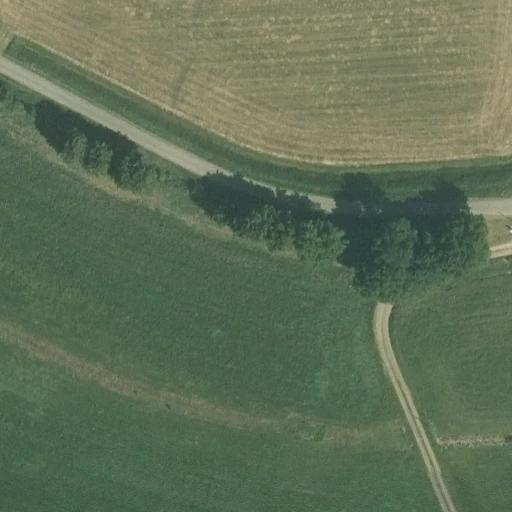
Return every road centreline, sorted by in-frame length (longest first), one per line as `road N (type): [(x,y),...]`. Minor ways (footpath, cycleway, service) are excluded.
road 1 (unclassified): [(511,211),(333,206),(226,179),(0,62)]
road 2 (track): [(448,511),(381,341),(383,306),(401,282),(427,269),(511,246)]
